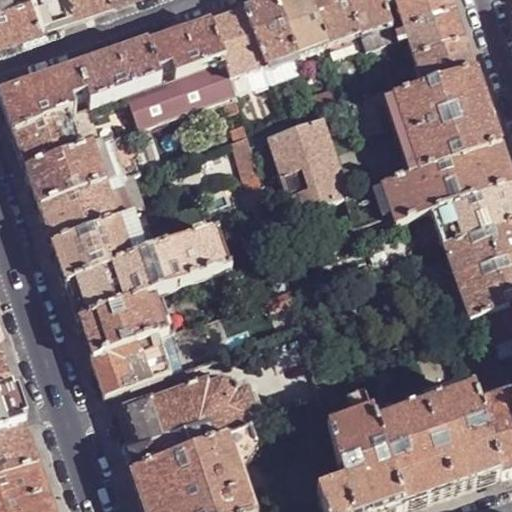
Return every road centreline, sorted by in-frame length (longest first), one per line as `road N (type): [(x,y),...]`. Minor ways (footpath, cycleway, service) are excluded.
road 1 (tertiary): [(0,227),(96,511)]
road 2 (unclassified): [(207,0),(0,68)]
